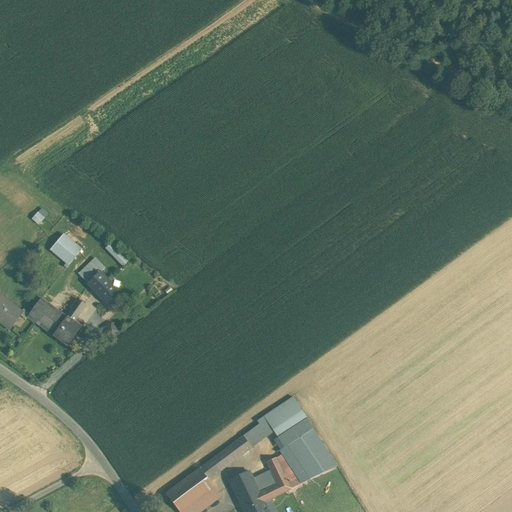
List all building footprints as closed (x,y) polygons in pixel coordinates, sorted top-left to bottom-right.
[(41,207),(31,218),(38,224),(48,213),(41,207)] [(82,250),(63,234),(51,250),(69,265),(82,250)] [(128,262),(112,244),(108,248),(124,266),(128,262)] [(96,258),(91,263),(100,273),(100,272),(101,273),(105,268),(96,258)] [(91,263),(79,274),(88,284),(100,273),(91,263)] [(101,273),(100,272),(100,273),(88,284),(106,302),(112,296),(118,290),(101,273)] [(22,312),(0,295),(0,322),(10,329),(22,312)] [(112,296),(106,302),(110,305),(116,300),(112,296)] [(66,316),(42,299),(28,317),(54,336),(67,318),(66,316)] [(78,299),(66,316),(67,318),(74,323),(78,318),(86,305),(78,299)] [(74,323),(67,318),(54,336),(68,345),(81,327),(80,327),(74,323)] [(84,322),(78,318),(74,323),(80,327),(84,322)] [(112,323),(104,328),(111,337),(118,331),(112,323)] [(293,397),(263,417),(273,430),(278,438),(307,419),(293,397)] [(273,430),(263,417),(257,421),(260,424),(268,434),(273,430)] [(260,424),(200,469),(208,480),(268,435),(268,434),(260,424)] [(279,451),(282,455),(287,453),(302,484),(338,466),(313,429),(279,451)] [(302,484),(287,453),(282,455),(267,462),(278,484),(260,493),(249,471),(229,481),(244,511),(269,500),(270,499),(275,497),(302,484)] [(208,480),(200,469),(166,494),(180,511),(181,511),(183,511),(203,496),(214,488),(208,480)] [(214,488),(203,496),(210,504),(221,496),(214,488)] [(203,496),(187,508),(190,511),(199,511),(210,504),(203,496)] [(269,511),(265,502),(244,511),(269,511)]
